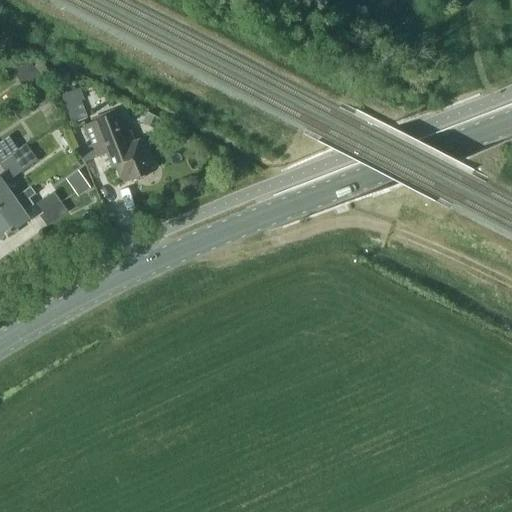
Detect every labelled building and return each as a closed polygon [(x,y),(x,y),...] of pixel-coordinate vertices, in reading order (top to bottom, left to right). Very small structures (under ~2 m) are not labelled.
[(61,94),(72,124),(87,119),(80,100),(82,99),(78,88),(61,94)] [(133,181),(149,175),(143,160),(147,158),(140,140),(135,142),(131,131),(127,132),(120,111),(85,124),(97,158),(108,154),(113,169),(118,167),(124,182),(133,179),(133,181)] [(0,141),(0,161),(19,148),(18,148),(9,135),(0,141)] [(0,176),(0,209),(14,199),(13,198),(4,185),(38,161),(25,143),(18,148),(19,148),(0,161),(0,164),(5,172),(0,176)] [(30,186),(13,198),(14,199),(0,209),(0,240),(29,220),(23,212),(34,205),(29,198),(35,194),(30,186)] [(39,215),(47,225),(67,211),(53,191),(37,203),(43,212),(39,215)] [(299,287),(337,256),(323,239),(285,270),(299,287)] [(280,498),(332,481),(329,471),(286,485),(283,474),(264,480),(268,493),(277,490),(280,498)] [(43,511),(22,479),(1,493),(13,511),(43,511)]
